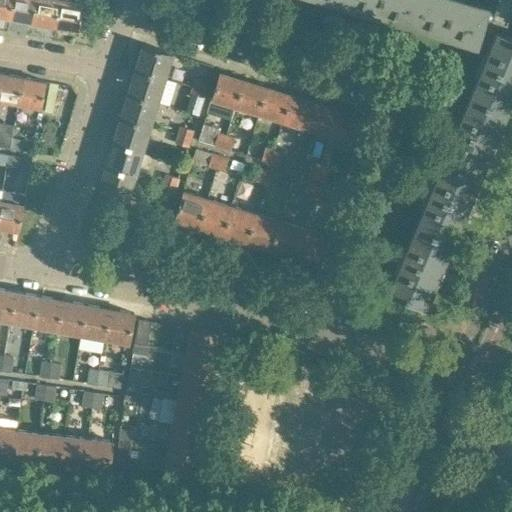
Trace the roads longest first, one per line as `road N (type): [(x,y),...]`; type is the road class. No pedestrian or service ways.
road 1 (residential): [(453,370),(419,355),(51,273)]
road 2 (residential): [(371,98),(127,17)]
road 3 (residential): [(51,273),(111,69)]
road 4 (residential): [(395,511),(453,370)]
road 5 (residential): [(453,370),(511,231)]
